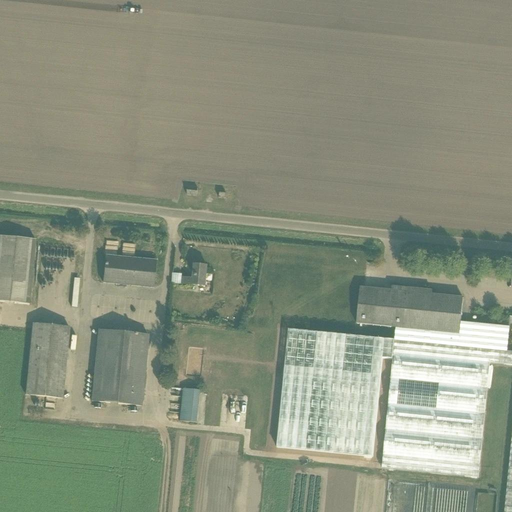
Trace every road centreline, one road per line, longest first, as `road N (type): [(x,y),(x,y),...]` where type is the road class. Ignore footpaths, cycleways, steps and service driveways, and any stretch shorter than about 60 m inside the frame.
road 1 (unclassified): [(511,248),(0,196)]
road 2 (unknown): [(393,236),(392,256),(413,276),(511,289)]
